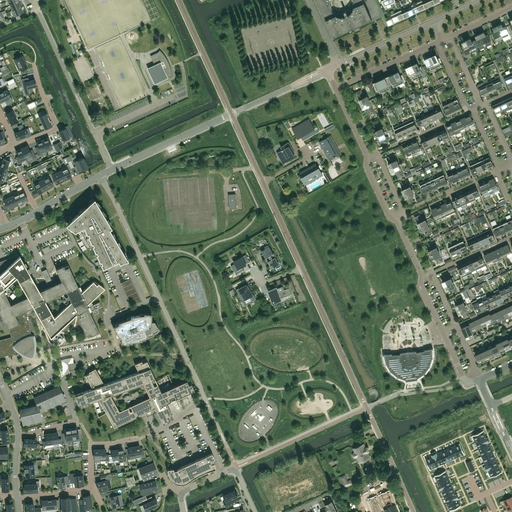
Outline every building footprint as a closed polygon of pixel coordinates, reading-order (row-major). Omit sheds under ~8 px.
[(372,20),(362,0),(316,0),(334,37),(372,20)] [(420,11),(430,6),(428,1),(423,3),(422,1),(416,3),(420,11)] [(21,6),(18,2),(10,6),(12,10),(21,6)] [(420,11),(416,3),(411,6),(412,9),(407,11),(409,15),(420,11)] [(14,16),(23,12),(21,6),(12,10),(14,16)] [(399,20),(409,15),(407,11),(403,13),(401,10),(395,13),(399,20)] [(399,20),(395,13),(390,16),(391,18),(386,21),(388,25),(399,20)] [(508,32),(505,26),(503,27),(501,24),(497,26),(501,35),(502,35),(504,38),(504,37),(508,35),(507,33),(508,32)] [(501,35),(497,26),(492,28),(494,31),(491,32),(494,39),(495,39),(496,41),(502,38),(501,35)] [(491,40),(488,34),(485,35),(484,32),(479,34),(484,44),(485,43),(486,47),(487,47),(487,46),(491,44),(489,41),(490,40),(490,41),(491,40)] [(476,39),(474,40),(477,47),(478,46),(479,49),(484,47),(484,48),(482,44),(484,44),(479,34),(475,36),(476,39)] [(470,50),(477,47),(474,40),(471,41),(470,38),(466,40),(470,50)] [(470,50),(466,40),(461,42),(463,45),(460,47),(463,53),(464,52),(465,55),(469,53),(470,53),(469,50),(470,50)] [(149,72),(154,83),(169,77),(172,77),(172,75),(172,73),(171,71),(171,69),(171,67),(170,66),(170,65),(169,63),(168,61),(167,59),(166,57),(165,56),(164,54),(162,53),(161,51),(160,50),(158,52),(150,56),(156,69),(149,72)] [(441,61),(439,58),(438,58),(436,54),(431,56),(431,58),(436,68),(441,65),(439,62),(441,61)] [(24,61),(24,60),(22,56),(16,59),(14,60),(16,65),(18,64),(21,70),(27,67),(25,63),(25,62),(24,61)] [(436,68),(431,58),(431,56),(424,60),(425,63),(427,67),(429,66),(431,70),(436,68)] [(421,71),(422,70),(421,66),(419,67),(417,63),(412,65),(413,66),(418,78),(418,76),(422,74),(421,71)] [(418,78),(413,66),(412,65),(405,68),(407,72),(410,79),(412,78),(413,80),(418,78)] [(405,81),(402,75),(400,75),(399,71),(394,74),(394,75),(399,85),(404,82),(405,81)] [(511,84),(511,77),(510,72),(509,72),(510,73),(506,75),(505,74),(503,75),(507,84),(508,86),(511,84)] [(399,85),(394,75),(394,74),(387,77),(388,80),(390,84),(392,83),(394,87),(399,85)] [(502,84),(498,75),(495,77),(495,78),(491,80),(492,82),(496,90),(502,87),(501,85),(502,84)] [(390,84),(388,80),(387,77),(380,80),(381,81),(385,91),(390,89),(388,85),(390,84)] [(28,81),(27,78),(21,79),(25,92),(29,91),(28,88),(36,86),(34,79),(28,81)] [(385,91),(381,81),(380,80),(377,81),(373,83),(378,94),(380,93),(385,91)] [(496,90),(492,82),(488,84),(487,81),(484,82),(489,93),(496,90)] [(489,93),(484,82),(481,83),(483,87),(479,89),(481,94),(482,94),(483,96),(489,93)] [(6,90),(0,93),(0,102),(5,100),(7,104),(12,101),(6,90)] [(369,101),(367,97),(364,98),(361,90),(355,93),(361,104),(369,101)] [(461,109),(459,104),(460,104),(459,101),(458,101),(457,99),(452,102),(457,111),(461,109)] [(510,109),(506,100),(499,103),(504,114),(507,113),(506,111),(510,109)] [(37,106),(35,101),(27,105),(29,110),(37,106)] [(374,112),(369,101),(361,104),(363,108),(366,107),(369,114),(374,112)] [(457,111),(452,102),(447,104),(452,113),(457,111)] [(504,114),(499,103),(493,106),(494,108),(493,108),(496,114),(500,113),(501,115),(504,114)] [(452,113),(447,104),(443,106),(445,112),(444,113),(446,115),(447,115),(447,116),(452,113)] [(443,116),(440,108),(439,106),(434,108),(435,110),(438,118),(443,116)] [(438,118),(435,110),(434,108),(429,110),(430,113),(434,120),(438,118)] [(434,120),(430,113),(429,110),(425,113),(429,122),(434,120)] [(17,120),(12,111),(6,114),(11,124),(17,120)] [(429,122),(425,113),(420,115),(424,124),(429,122)] [(47,117),(46,114),(39,117),(45,129),(51,125),(49,121),(50,121),(49,120),(48,118),(48,117),(47,117)] [(424,124),(420,115),(415,117),(420,127),(424,124)] [(474,122),(473,119),(472,120),(470,115),(465,117),(469,126),(470,128),(475,126),(473,123),(474,122)] [(469,126),(465,117),(460,119),(464,128),(469,126)] [(412,132),(417,129),(412,118),(407,121),(412,132)] [(464,128),(460,119),(456,122),(459,130),(464,128)] [(298,138),(301,136),(303,140),(319,131),(316,127),(314,129),(309,120),(293,129),(298,138)] [(408,134),(412,132),(407,121),(403,123),(408,134)] [(459,130),(456,122),(451,124),(455,134),(456,134),(456,135),(460,132),(459,130)] [(375,136),(384,133),(379,123),(374,125),(377,131),(374,132),(375,136)] [(408,134),(403,123),(398,125),(403,136),(408,134)] [(455,134),(451,124),(446,126),(451,136),(455,134)] [(22,125),(18,126),(20,131),(15,133),(17,140),(26,136),(27,137),(31,136),(28,128),(24,130),(22,125)] [(403,136),(398,125),(393,127),(397,135),(396,135),(397,138),(398,137),(398,138),(403,136)] [(72,136),(67,126),(64,128),(64,129),(59,131),(64,141),(70,138),(69,137),(72,136)] [(448,137),(445,129),(440,132),(443,139),(448,137)] [(443,139),(440,132),(435,134),(439,141),(443,139)] [(383,145),(388,142),(384,133),(375,136),(377,140),(380,139),(383,145)] [(439,141),(435,134),(430,136),(434,143),(439,141)] [(341,154),(331,135),(318,142),(329,161),(341,154)] [(434,143),(430,136),(426,138),(429,146),(434,143)] [(51,144),(48,138),(42,140),(46,151),(46,152),(53,150),(51,145),(51,144)] [(429,146),(426,138),(421,140),(424,148),(426,152),(428,152),(427,150),(430,148),(429,146)] [(46,151),(42,140),(36,142),(39,149),(36,150),(38,156),(41,155),(41,153),(46,151)] [(421,150),(418,144),(419,143),(418,141),(417,141),(417,140),(412,143),(416,152),(421,150)] [(294,153),(288,143),(288,142),(281,146),(281,147),(281,146),(283,149),(277,153),(278,153),(284,163),(283,163),(283,164),(295,157),(294,157),(293,155),(295,153),(294,153)] [(416,152),(412,143),(407,145),(412,155),(412,156),(417,154),(416,152)] [(412,155),(407,145),(402,147),(405,152),(403,152),(405,155),(406,155),(407,157),(412,155)] [(27,146),(21,148),(27,160),(32,157),(33,158),(36,156),(33,151),(30,152),(27,146)] [(27,160),(21,148),(16,151),(19,157),(16,159),(19,164),(22,163),(21,162),(27,160)] [(398,164),(394,155),(389,157),(391,163),(388,164),(390,168),(398,164)] [(87,167),(82,156),(77,159),(77,161),(74,162),(79,172),(83,170),(82,169),(87,167)] [(488,168),(484,159),(483,157),(478,159),(479,161),(483,170),(488,168)] [(493,165),(491,161),(492,160),(491,157),(489,158),(489,157),(484,159),(488,168),(493,165)] [(10,159),(6,158),(5,160),(3,159),(1,165),(0,164),(0,169),(6,171),(9,161),(10,159)] [(479,172),(475,163),(474,161),(469,163),(474,174),(479,172)] [(483,170),(479,161),(475,163),(479,172),(483,170)] [(321,174),(321,173),(319,168),(318,169),(315,164),(315,165),(310,167),(300,173),(303,177),(302,178),(304,183),(307,181),(321,174)] [(403,176),(398,164),(390,168),(392,172),(395,171),(398,178),(403,176)] [(470,174),(467,167),(466,165),(461,167),(465,177),(470,174)] [(69,172),(66,166),(60,168),(61,170),(62,170),(66,179),(71,177),(69,172)] [(465,177),(461,167),(456,169),(461,179),(465,177)] [(8,172),(6,171),(0,169),(0,182),(2,183),(4,176),(7,176),(8,172)] [(461,179),(456,169),(452,171),(456,181),(461,179)] [(62,170),(61,170),(57,172),(57,173),(61,182),(66,179),(62,170)] [(57,173),(57,172),(56,171),(51,173),(56,184),(61,182),(57,173)] [(456,181),(452,171),(447,173),(451,183),(456,181)] [(447,183),(444,174),(439,177),(443,185),(447,183)] [(42,178),(43,179),(48,188),(53,185),(47,175),(42,178)] [(438,187),(434,179),(433,177),(429,179),(433,190),(438,187)] [(443,185),(439,177),(434,179),(438,187),(443,185)] [(498,185),(497,183),(496,183),(493,178),(488,181),(494,193),(499,190),(497,186),(498,185)] [(43,179),(39,182),(44,191),(48,188),(43,179)] [(433,190),(429,179),(424,181),(429,192),(433,190)] [(414,189),(412,185),(410,186),(407,180),(402,183),(405,189),(402,190),(404,194),(412,190),(414,189)] [(39,182),(38,181),(33,184),(37,190),(32,193),(34,196),(44,191),(39,182)] [(429,192),(424,181),(419,183),(422,191),(421,191),(422,194),(423,193),(424,194),(429,192)] [(494,193),(488,181),(484,183),(489,195),(494,193)] [(489,195),(484,183),(479,185),(481,190),(480,190),(481,193),(482,193),(484,197),(489,195)] [(479,195),(476,188),(471,190),(474,197),(479,195)] [(28,200),(22,189),(17,191),(22,202),(28,200)] [(413,201),(411,196),(413,194),(412,190),(404,194),(408,204),(413,201)] [(474,197),(471,190),(466,192),(471,202),(475,200),(474,197)] [(22,202),(17,191),(12,193),(13,196),(13,195),(18,205),(22,202)] [(471,202),(466,192),(462,194),(466,204),(471,202)] [(237,208),(235,194),(228,195),(230,209),(237,208)] [(466,204),(462,194),(457,196),(461,206),(466,204)] [(13,195),(13,196),(9,198),(8,198),(13,207),(18,205),(13,195)] [(8,198),(9,198),(8,196),(2,198),(7,209),(13,207),(8,198)] [(461,206),(457,196),(452,199),(457,208),(461,206)] [(107,220),(105,218),(94,199),(94,198),(88,204),(78,213),(75,216),(75,217),(72,219),(66,225),(70,227),(74,231),(78,229),(87,243),(91,250),(94,248),(102,267),(118,260),(119,262),(127,260),(127,259),(109,228),(111,227),(108,222),(107,220)] [(455,212),(450,201),(445,203),(450,214),(455,212)] [(450,214),(445,203),(441,205),(446,216),(450,214)] [(446,216),(441,205),(436,208),(441,218),(446,216)] [(441,218),(436,208),(431,210),(433,215),(432,215),(433,218),(435,217),(435,218),(436,218),(437,220),(441,218)] [(427,223),(425,219),(422,221),(420,215),(414,218),(419,227),(427,223)] [(511,230),(507,222),(503,224),(507,232),(511,230)] [(431,233),(427,223),(419,227),(421,231),(424,230),(426,236),(431,233)] [(502,235),(498,226),(497,224),(492,226),(497,237),(502,235)] [(507,232),(503,224),(498,226),(502,235),(507,232)] [(495,239),(491,232),(490,229),(485,231),(490,242),(495,239)] [(490,242),(485,231),(481,234),(485,244),(490,242)] [(485,244),(481,234),(476,236),(481,246),(485,244)] [(481,246),(476,236),(471,238),(476,248),(481,246)] [(476,248),(471,238),(466,240),(471,250),(476,248)] [(467,250),(465,246),(466,245),(465,242),(464,243),(463,241),(458,243),(462,253),(467,250)] [(83,253),(87,251),(82,242),(78,244),(81,248),(83,253)] [(440,250),(439,247),(436,248),(434,242),(429,244),(431,250),(428,251),(430,255),(440,250)] [(462,253),(458,243),(453,245),(458,255),(462,253)] [(262,250),(272,268),(279,264),(269,246),(268,245),(264,246),(266,248),(262,250)] [(458,255),(453,245),(448,247),(451,254),(450,254),(452,257),(453,256),(453,257),(458,255)] [(511,252),(508,245),(503,247),(506,254),(511,252)] [(506,254),(503,247),(498,249),(501,256),(506,254)] [(498,261),(502,259),(501,256),(498,249),(493,251),(497,259),(498,261)] [(443,261),(440,255),(442,254),(440,250),(430,255),(432,259),(435,258),(437,263),(443,261)] [(497,259),(493,251),(489,253),(492,261),(497,259)] [(492,261),(489,253),(484,255),(487,263),(492,261)] [(52,283),(53,283),(46,269),(41,271),(48,285),(49,285),(49,287),(39,291),(20,256),(18,257),(17,255),(0,261),(0,322),(3,321),(7,329),(8,328),(11,337),(0,339),(0,356),(18,352),(20,353),(22,355),(24,356),(26,357),(28,357),(30,358),(31,358),(32,358),(33,357),(34,357),(34,356),(34,354),(35,353),(35,352),(35,351),(35,349),(35,348),(35,347),(35,345),(35,344),(35,343),(35,342),(35,340),(35,339),(34,338),(34,337),(34,336),(33,336),(33,335),(32,335),(31,334),(26,310),(33,307),(51,338),(52,337),(54,339),(52,341),(56,345),(63,338),(60,334),(59,335),(57,332),(77,314),(86,336),(91,333),(92,336),(99,332),(89,311),(92,310),(92,311),(101,307),(99,302),(93,305),(90,302),(105,288),(98,284),(97,285),(93,281),(81,293),(69,266),(65,268),(63,265),(56,269),(61,281),(53,285),(52,283)] [(246,255),(233,262),(235,264),(231,266),(234,272),(235,271),(237,274),(236,275),(244,270),(242,267),(246,265),(246,264),(250,261),(246,255)] [(485,266),(481,256),(476,258),(481,268),(485,266)] [(481,268),(476,258),(471,260),(476,270),(481,268)] [(472,272),(476,270),(471,260),(467,262),(471,271),(472,272)] [(471,271),(467,262),(462,264),(466,273),(471,271)] [(466,273),(462,264),(457,267),(459,271),(458,272),(460,275),(461,274),(461,275),(466,273)] [(454,281),(453,277),(451,278),(448,273),(443,275),(445,281),(442,282),(444,286),(452,282),(454,281)] [(137,296),(131,281),(122,284),(128,299),(137,296)] [(457,292),(454,286),(452,282),(444,286),(446,290),(449,289),(452,294),(457,292)] [(236,289),(245,306),(256,299),(247,283),(236,289)] [(268,291),(273,304),(282,301),(281,298),(291,294),(289,288),(283,290),(282,287),(277,288),(268,291)] [(504,300),(503,299),(508,297),(504,288),(499,290),(504,300)] [(504,300),(499,290),(500,292),(495,294),(499,303),(504,300)] [(496,304),(492,295),(487,298),(491,306),(496,304)] [(467,305),(465,301),(463,302),(460,296),(455,299),(458,304),(455,306),(457,310),(465,306),(467,305)] [(486,308),(482,300),(481,297),(476,300),(477,302),(481,310),(486,308)] [(491,306),(487,298),(482,300),(486,308),(491,306)] [(481,310),(477,302),(472,304),(476,313),(481,310)] [(511,305),(501,311),(504,318),(511,314),(511,305)] [(469,316),(465,306),(457,310),(459,314),(462,313),(464,318),(469,316)] [(504,318),(501,311),(490,316),(493,321),(493,323),(495,322),(504,318)] [(159,329),(154,322),(154,321),(151,322),(151,314),(144,313),(144,315),(131,316),(131,317),(131,318),(118,322),(112,325),(113,327),(117,334),(120,338),(121,337),(121,343),(122,343),(126,343),(128,343),(128,342),(134,341),(135,341),(136,341),(141,340),(141,339),(144,337),(154,334),(153,333),(159,329)] [(493,321),(490,316),(490,314),(483,317),(484,318),(479,320),(482,326),(490,322),(493,321)] [(482,326),(479,320),(479,319),(472,322),(473,323),(468,325),(471,331),(475,330),(482,326)] [(471,331),(468,325),(462,328),(464,333),(467,342),(474,339),(473,337),(474,336),(471,331)] [(507,339),(507,337),(504,338),(505,340),(502,341),(506,349),(511,347),(511,348),(507,339)] [(502,341),(501,339),(499,340),(500,342),(497,344),(496,344),(501,353),(500,352),(506,349),(502,341)] [(501,353),(496,344),(497,344),(496,343),(494,344),(495,346),(492,348),(495,356),(501,353)] [(495,356),(492,348),(491,346),(489,347),(489,349),(486,350),(490,358),(495,356)] [(430,366),(432,357),(432,349),(432,348),(433,348),(424,350),(425,350),(418,352),(416,352),(416,351),(409,351),(407,351),(400,353),(400,354),(398,354),(392,354),(383,354),(384,354),(384,355),(386,363),(391,371),(398,377),(406,380),(406,381),(411,380),(410,379),(412,379),(413,380),(417,379),(417,378),(424,373),(430,366)] [(490,358),(486,350),(485,348),(483,349),(484,351),(481,353),(484,361),(490,358)] [(484,361),(481,353),(480,351),(478,352),(478,354),(475,355),(479,363),(484,361)] [(95,368),(89,372),(89,373),(85,376),(93,389),(74,395),(77,402),(80,401),(81,406),(93,401),(97,400),(99,406),(101,412),(104,410),(106,412),(106,413),(114,427),(118,425),(120,424),(137,417),(141,415),(147,412),(147,413),(150,412),(150,410),(155,408),(162,424),(169,421),(168,419),(172,417),(166,403),(172,400),(194,390),(191,383),(189,385),(187,380),(174,386),(173,386),(170,388),(168,383),(160,389),(157,382),(156,382),(147,361),(142,363),(141,361),(135,364),(138,372),(104,384),(95,368)] [(76,368),(76,364),(76,363),(75,363),(74,363),(67,364),(69,371),(74,370),(75,370),(75,369),(76,368)] [(58,402),(64,400),(58,388),(35,398),(38,406),(20,409),(22,416),(23,423),(40,419),(38,411),(41,410),(48,407),(49,406),(54,404),(58,402)] [(9,442),(8,430),(4,430),(3,426),(0,427),(0,430),(1,431),(2,442),(9,442)] [(82,440),(81,434),(78,434),(77,433),(76,427),(71,428),(73,442),(82,440)] [(64,443),(73,442),(71,428),(65,429),(66,437),(63,437),(64,443)] [(483,430),(472,435),(472,436),(473,436),(476,442),(486,438),(483,431),(483,430)] [(51,433),(53,446),(62,445),(61,439),(58,439),(57,432),(51,433)] [(53,446),(51,433),(45,434),(46,441),(43,441),(44,447),(53,446)] [(486,438),(476,442),(479,449),(489,445),(488,442),(489,442),(488,442),(487,438),(487,437),(486,438)] [(36,446),(35,450),(39,450),(40,444),(36,444),(36,440),(24,439),(24,445),(36,446)] [(459,444),(453,447),(457,457),(464,454),(464,455),(465,454),(460,443),(459,443),(459,444)] [(370,458),(367,452),(368,451),(368,450),(368,448),(366,448),(364,444),(353,449),(355,453),(353,453),(353,454),(352,455),(353,457),(354,457),(355,457),(357,457),(359,463),(370,458)] [(489,445),(479,449),(482,456),(492,452),(489,445)] [(139,446),(134,447),(136,458),(144,456),(143,448),(140,448),(139,446)] [(127,459),(136,458),(134,447),(128,448),(129,453),(126,453),(127,459)] [(453,447),(446,450),(450,460),(451,460),(457,457),(453,447)] [(99,461),(108,461),(108,455),(105,455),(105,449),(100,449),(100,458),(99,458),(99,461)] [(123,454),(122,449),(117,450),(119,461),(124,460),(124,461),(126,461),(125,454),(123,454)] [(446,450),(439,453),(443,463),(446,462),(447,463),(451,461),(451,460),(450,460),(446,450)] [(492,452),(482,456),(485,463),(495,458),(492,452)] [(171,469),(167,470),(167,471),(167,472),(168,473),(168,475),(169,476),(170,478),(170,479),(171,479),(171,480),(172,481),(173,481),(173,482),(174,482),(175,482),(175,483),(176,483),(177,483),(178,484),(179,484),(180,484),(181,484),(182,484),(183,484),(184,483),(185,483),(186,482),(187,482),(189,480),(191,479),(194,477),(196,476),(199,474),(202,473),(205,472),(206,471),(208,470),(210,470),(213,469),(215,468),(214,462),(213,462),(212,459),(214,459),(214,458),(212,453),(190,463),(189,463),(185,465),(180,467),(177,469),(177,470),(173,471),(173,469),(171,469)] [(431,455),(432,456),(437,466),(443,463),(439,453),(437,454),(436,453),(436,454),(432,455),(431,455)] [(425,458),(425,459),(430,470),(430,469),(437,466),(432,456),(425,459),(425,458)] [(486,465),(485,466),(487,470),(487,471),(488,470),(498,465),(495,458),(485,463),(486,465)] [(25,471),(25,476),(34,476),(34,470),(37,470),(36,464),(34,464),(34,461),(28,462),(28,465),(25,465),(25,468),(24,469),(24,471),(25,471)] [(152,477),(151,474),(156,472),(156,471),(155,470),(156,470),(155,469),(155,468),(154,467),(155,467),(154,467),(154,466),(154,465),(154,466),(153,465),(154,464),(153,464),(153,463),(139,468),(143,480),(152,477)] [(498,465),(488,470),(491,476),(490,477),(502,472),(501,472),(498,465)] [(305,471),(271,484),(279,507),(317,492),(309,471),(305,472),(305,471)] [(445,471),(434,476),(435,476),(438,482),(438,483),(448,478),(445,471),(446,471),(445,471)] [(82,475),(75,476),(74,476),(74,474),(70,474),(71,481),(74,481),(75,486),(78,486),(79,487),(83,486),(82,475)] [(107,480),(107,479),(106,474),(99,476),(101,481),(97,482),(98,490),(109,488),(108,480),(107,480)] [(2,477),(2,476),(0,476),(0,482),(2,482),(2,490),(8,490),(8,477),(2,477)] [(63,477),(63,476),(57,477),(58,488),(63,488),(62,487),(65,487),(64,483),(68,483),(67,476),(63,477)] [(128,487),(135,485),(133,476),(125,478),(128,487)] [(438,482),(436,483),(437,483),(439,487),(438,487),(438,488),(440,487),(441,489),(451,485),(448,478),(438,483),(438,482)] [(380,484),(378,480),(366,486),(367,489),(380,484)] [(25,486),(25,492),(31,492),(33,492),(37,491),(37,487),(40,487),(39,481),(36,481),(36,484),(24,485),(25,486)] [(138,485),(140,485),(142,484),(145,494),(144,494),(145,495),(152,493),(152,490),(156,489),(155,485),(156,484),(155,481),(138,485)] [(451,485),(441,489),(444,496),(454,492),(451,485)] [(110,497),(112,507),(123,504),(120,494),(117,495),(116,490),(107,493),(108,497),(110,497)] [(233,499),(235,498),(238,497),(237,496),(238,496),(236,492),(236,493),(235,491),(231,492),(231,491),(227,493),(227,494),(224,496),(225,499),(224,500),(227,507),(234,503),(233,499)] [(398,511),(390,491),(378,496),(383,508),(382,508),(377,496),(368,500),(372,511),(383,511),(385,511),(384,511),(398,511)] [(454,492),(444,496),(447,503),(457,499),(459,498),(458,498),(456,494),(457,494),(456,494),(455,494),(454,492)] [(84,500),(80,500),(80,506),(80,511),(85,511),(86,510),(88,510),(92,509),(92,506),(91,506),(90,495),(85,496),(85,498),(83,498),(84,500)] [(511,496),(500,502),(501,504),(504,503),(505,506),(511,502),(511,496)] [(76,511),(76,503),(69,504),(69,497),(61,498),(62,509),(61,509),(60,511),(70,511),(71,510),(72,510),(72,511),(76,511)] [(143,505),(139,506),(142,511),(145,510),(146,510),(157,505),(155,499),(149,502),(147,498),(141,501),(142,501),(143,504),(143,505)] [(457,499),(447,503),(450,510),(449,510),(450,511),(461,506),(461,505),(460,505),(457,499)] [(56,508),(55,500),(42,501),(42,509),(56,508)] [(336,511),(332,501),(325,505),(325,507),(326,509),(327,509),(327,511),(324,511),(336,511)] [(7,511),(3,511),(14,511),(13,503),(7,504),(7,511)] [(33,508),(33,503),(26,504),(27,511),(40,511),(40,508),(33,508)]
